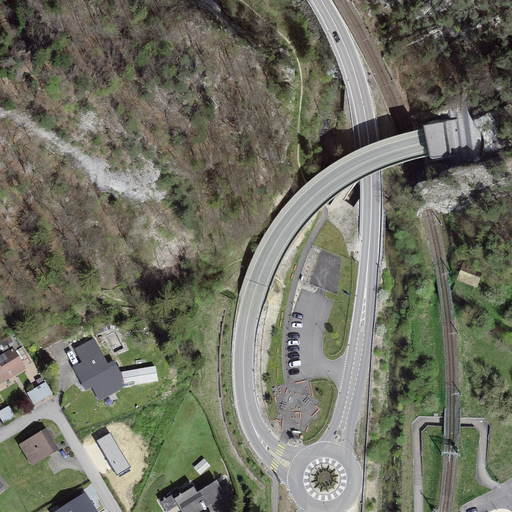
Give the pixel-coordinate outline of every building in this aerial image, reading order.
[(482,275),(462,267),(457,281),(477,289),(482,275)] [(107,362),(94,338),(74,349),(81,362),(73,367),(85,390),(92,387),(99,401),(123,387),(158,380),(155,366),(121,371),(114,359),(107,362)] [(11,350),(0,355),(0,386),(24,374),(11,350)] [(49,384),(30,395),(37,407),(56,396),(49,384)] [(12,408),(1,415),(7,425),(18,419),(12,408)] [(53,430),(27,445),(41,469),(66,454),(53,430)] [(130,467),(109,433),(96,441),(117,475),(130,467)] [(224,479),(179,502),(184,511),(211,511),(235,500),(224,479)] [(95,511),(85,496),(61,511),(95,511)]
